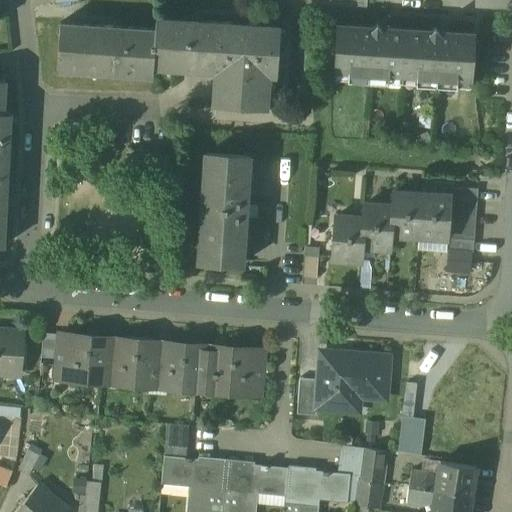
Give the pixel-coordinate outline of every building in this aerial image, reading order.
[(217,65),(220,22),(207,21),(207,23),(157,19),(156,29),(153,67),(171,68),(172,62),(217,65)] [(103,25),(61,22),(57,69),(59,70),(59,64),(152,70),(151,76),(152,76),(153,67),(156,29),(114,26),(114,25),(103,24),(103,25)] [(220,22),(217,65),(216,71),(223,71),(220,104),(214,103),(214,105),(266,109),(269,75),(276,76),(279,28),(234,25),(234,23),(220,22)] [(402,83),(406,30),(383,28),(383,27),(379,22),(373,28),(337,26),(334,70),(348,80),(388,83),(389,73),(402,74),(402,83)] [(406,30),(402,83),(403,83),(403,74),(417,75),(416,85),(456,87),(457,78),(471,79),(474,34),(441,32),(441,30),(437,26),(431,31),(406,30)] [(6,78),(0,78),(0,161),(9,162),(12,113),(5,112),(6,78)] [(250,156),(206,153),(199,261),(243,264),(250,156)] [(9,162),(0,161),(0,245),(5,246),(9,162)] [(478,189),(451,187),(450,196),(450,200),(477,203),(478,189)] [(421,194),(393,192),(392,206),(393,206),(390,235),(391,235),(418,237),(421,194)] [(450,196),(421,194),(418,237),(418,249),(446,251),(447,239),(448,225),(449,213),(450,200),(450,196)] [(477,203),(450,200),(449,213),(476,215),(477,203)] [(392,206),(364,204),(363,218),(364,218),(361,247),(362,247),(390,249),(391,235),(390,235),(393,206),(392,206)] [(476,215),(449,213),(448,225),(475,227),(476,215)] [(363,218),(335,216),(332,259),(361,261),(362,247),(361,247),(364,218),(363,218)] [(475,227),(448,225),(447,239),(474,241),(475,227)] [(474,241),(447,239),(446,251),(473,254),(474,241)] [(318,248),(306,247),(305,256),(318,257),(318,248)] [(305,256),(304,256),(302,278),(317,279),(318,257),(305,256)] [(24,332),(0,329),(0,373),(20,375),(24,332)] [(105,337),(77,334),(76,344),(74,369),(74,379),(102,382),(103,371),(105,347),(105,337)] [(153,340),(125,338),(124,348),(122,372),(122,383),(149,385),(150,375),(152,350),(153,340)] [(76,344),(58,343),(56,367),(74,369),(76,344)] [(199,345),(171,343),(170,352),(168,376),(167,386),(196,389),(199,349),(199,345)] [(124,348),(105,347),(103,371),(122,372),(124,348)] [(247,349),(219,347),(218,351),(215,390),(244,393),(245,383),(246,359),(247,349)] [(218,351),(199,349),(196,389),(215,390),(218,351)] [(170,352),(152,350),(150,375),(168,376),(170,352)] [(388,357),(321,352),(316,408),(343,410),(344,405),(351,398),(351,396),(385,399),(388,357)] [(266,360),(246,359),(245,383),(264,384),(266,360)] [(407,383),(398,453),(408,454),(412,418),(417,384),(407,383)] [(425,419),(412,418),(408,454),(421,456),(425,419)] [(189,426),(167,424),(165,440),(187,442),(189,426)] [(187,442),(165,440),(164,456),(186,458),(187,442)] [(362,448),(340,445),(337,473),(350,474),(350,475),(359,476),(362,448)] [(388,452),(365,448),(360,477),(384,481),(388,452)] [(30,450),(19,470),(30,476),(40,456),(30,450)] [(221,511),(226,459),(198,457),(198,459),(186,458),(164,456),(161,478),(191,481),(188,511),(221,511)] [(254,462),(226,459),(221,511),(254,511),(257,487),(286,490),(288,468),(254,464),(254,462)] [(476,467),(440,462),(438,479),(427,473),(412,470),(409,486),(471,495),(476,467)] [(0,482),(5,484),(11,467),(0,463),(0,482)] [(316,468),(288,465),(286,490),(284,511),(316,511),(318,493),(348,496),(350,475),(350,474),(337,473),(316,471),(316,468)] [(384,481),(360,477),(356,505),(370,507),(380,509),(384,481)] [(102,482),(87,480),(85,497),(100,498),(102,482)] [(68,511),(70,510),(39,484),(15,511),(68,511)] [(468,511),(471,495),(409,486),(407,501),(422,504),(434,500),(432,511),(468,511)] [(98,511),(100,498),(85,497),(83,511),(98,511)]
